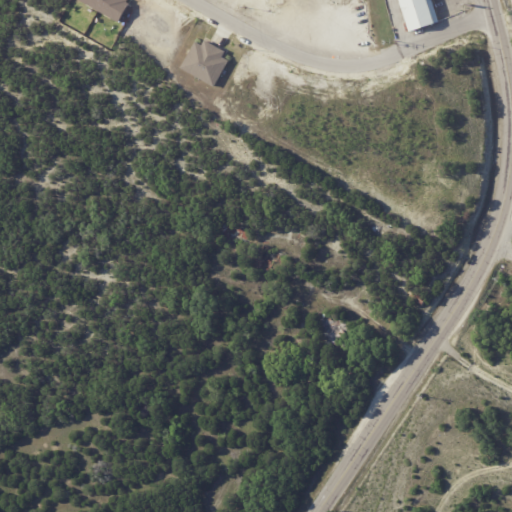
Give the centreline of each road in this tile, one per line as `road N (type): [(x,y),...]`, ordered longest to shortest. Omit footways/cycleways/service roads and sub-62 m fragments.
road 1 (tertiary): [(318,511),(460,301),(495,223),(510,149),(490,0)]
road 2 (residential): [(221,0),(298,40),(370,59),(494,15)]
